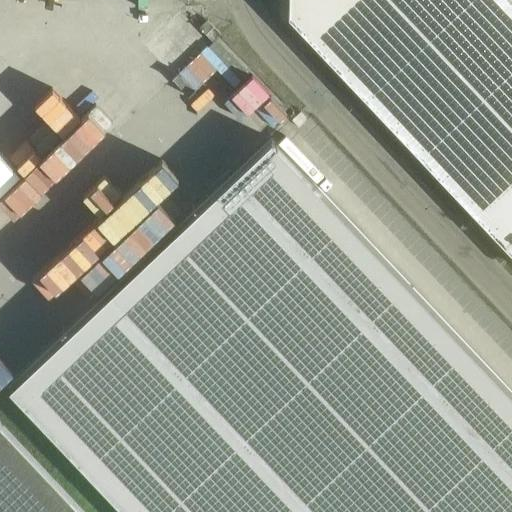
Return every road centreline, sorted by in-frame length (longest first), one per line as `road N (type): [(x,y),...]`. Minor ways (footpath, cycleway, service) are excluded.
road 1 (unclassified): [(511,304),(279,63),(243,0)]
road 2 (unknown): [(23,26),(105,47),(173,119)]
